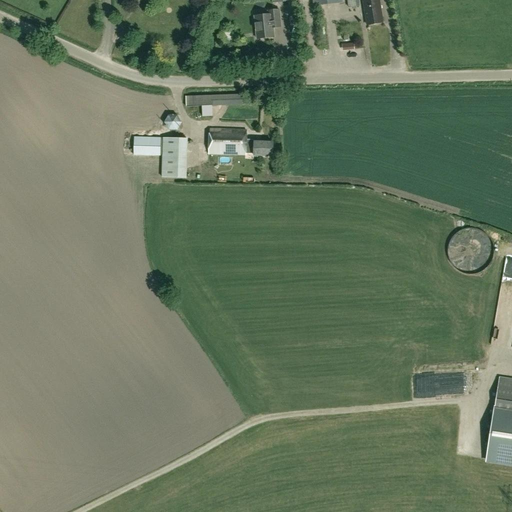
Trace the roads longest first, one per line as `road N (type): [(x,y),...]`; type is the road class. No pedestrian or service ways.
road 1 (unclassified): [(511,77),(144,79),(0,19)]
road 2 (track): [(85,511),(254,418),(475,398),(500,362),(511,363)]
